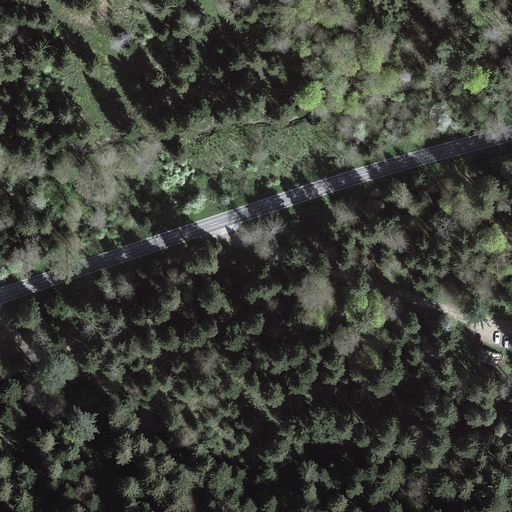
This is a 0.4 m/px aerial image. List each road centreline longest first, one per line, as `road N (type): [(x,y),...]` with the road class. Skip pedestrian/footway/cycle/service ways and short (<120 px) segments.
road 1 (secondary): [(0,295),(511,136)]
road 2 (track): [(220,221),(235,243),(454,315),(511,325)]
road 3 (track): [(0,321),(77,422),(114,511)]
